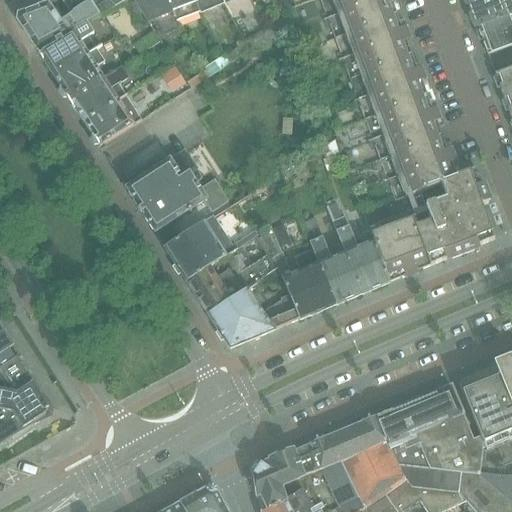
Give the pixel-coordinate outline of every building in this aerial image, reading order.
[(99,16),(87,0),(59,0),(48,5),(18,16),(17,22),(34,49),(81,25),(99,16)] [(87,0),(99,16),(127,0),(133,0),(147,21),(154,18),(158,29),(175,22),(166,0),(87,0)] [(199,13),(193,0),(166,0),(175,22),(199,13)] [(193,0),(199,13),(223,4),(220,0),(193,0)] [(457,178),(442,138),(390,0),(330,0),(404,197),(457,178)] [(511,15),(511,6),(509,0),(484,0),(469,6),(472,15),(470,16),(470,18),(471,20),(471,22),(472,25),(473,26),(474,28),(477,28),(511,15)] [(511,15),(477,28),(478,30),(475,31),(476,33),(476,35),(477,37),(478,39),(479,40),(480,42),(482,41),(488,56),(511,46),(511,15)] [(288,17),(264,32),(269,40),(293,25),(288,17)] [(83,28),(81,25),(34,49),(51,75),(96,50),(88,37),(80,41),(75,33),(83,28)] [(245,44),(224,57),(229,65),(250,52),(245,44)] [(105,63),(96,50),(51,75),(67,100),(112,73),(110,71),(101,75),(96,67),(105,63)] [(229,65),(224,57),(203,71),(204,73),(207,78),(229,65)] [(122,68),(112,74),(112,73),(67,100),(83,124),(126,97),(119,85),(129,79),(122,68)] [(511,69),(495,76),(495,77),(493,78),(497,89),(499,88),(503,100),(501,101),(505,112),(508,111),(511,122),(510,123),(511,129),(511,69)] [(190,89),(207,78),(204,73),(187,84),(190,89)] [(204,84),(195,88),(200,102),(210,99),(204,84)] [(141,120),(126,97),(83,124),(99,149),(116,138),(141,120)] [(167,161),(156,144),(147,150),(158,167),(167,161)] [(158,167),(147,150),(137,156),(149,173),(158,167)] [(185,153),(143,180),(126,191),(155,235),(172,224),(205,202),(212,214),(228,204),(220,192),(214,182),(199,192),(193,183),(201,179),(185,153)] [(149,173),(137,156),(128,162),(139,179),(149,173)] [(139,179),(128,162),(119,168),(130,185),(139,179)] [(409,217),(430,268),(448,260),(447,258),(475,246),(476,248),(494,241),(481,207),(488,205),(487,202),(484,203),(479,190),(482,189),(476,171),(457,178),(404,197),(412,216),(409,217)] [(342,219),(336,205),(326,209),(332,223),(331,224),(340,246),(344,255),(361,296),(391,284),(370,233),(353,240),(344,219),(342,219)] [(355,236),(381,226),(376,212),(350,223),(355,236)] [(397,277),(399,280),(400,280),(399,278),(406,275),(421,269),(422,271),(430,268),(409,217),(374,231),(394,279),(397,277)] [(213,218),(181,239),(165,249),(187,283),(209,269),(210,270),(258,238),(255,233),(232,248),(213,218)] [(318,230),(314,220),(302,225),(305,235),(312,252),(335,307),(361,296),(344,255),(340,246),(327,251),(318,230)] [(271,229),(259,238),(265,247),(269,255),(233,279),(228,271),(216,279),(210,270),(209,269),(187,283),(208,317),(248,292),(278,272),(274,260),(282,255),(271,229)] [(288,270),(282,255),(274,260),(278,272),(288,295),(299,322),(335,307),(312,252),(294,260),(300,274),(295,276),(291,268),(288,270)] [(263,315),(248,292),(208,317),(230,350),(299,322),(288,295),(280,300),(281,302),(266,311),(267,312),(263,315)] [(0,450),(1,450),(0,448),(34,426),(33,424),(45,416),(47,407),(39,395),(40,394),(19,360),(22,358),(19,353),(18,353),(0,325),(0,450)] [(511,433),(511,360),(511,359),(493,366),(501,384),(472,396),(470,391),(462,394),(480,439),(483,446),(511,433)] [(391,413),(376,419),(386,444),(388,443),(400,466),(476,474),(480,474),(483,446),(480,439),(472,442),(458,407),(451,389),(391,413)] [(386,444),(376,419),(322,441),(321,442),(322,442),(314,446),(313,445),(312,445),(310,446),(320,472),(341,463),(386,444)] [(511,463),(511,454),(507,442),(484,451),(505,466),(511,463)] [(380,497),(394,488),(407,479),(400,466),(388,443),(386,444),(341,463),(363,509),(380,497)] [(320,472),(310,446),(261,466),(254,476),(258,497),(307,476),(320,472)] [(505,466),(484,451),(482,474),(504,477),(505,466)] [(332,511),(358,511),(363,509),(341,463),(320,472),(339,508),(332,511)] [(511,511),(511,505),(476,474),(400,466),(407,479),(420,499),(431,491),(459,495),(466,502),(474,511),(511,511)] [(332,511),(339,508),(320,472),(307,476),(258,497),(258,498),(259,500),(260,500),(262,511),(261,511),(260,511),(332,511)] [(511,476),(504,477),(482,474),(480,474),(476,474),(511,505),(511,476)] [(421,501),(420,499),(407,479),(394,488),(408,510),(420,502),(421,501)] [(405,511),(408,510),(394,488),(380,497),(390,511),(405,511)] [(226,511),(217,492),(206,490),(179,505),(182,511),(226,511)] [(431,491),(420,499),(421,501),(420,502),(426,511),(445,511),(466,502),(459,495),(431,491)] [(390,511),(380,497),(363,509),(365,511),(390,511)]
